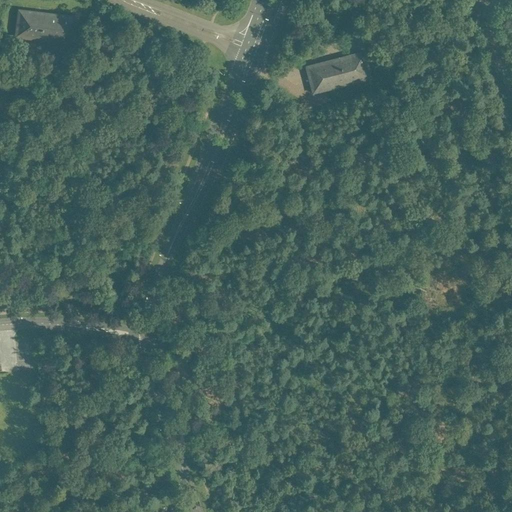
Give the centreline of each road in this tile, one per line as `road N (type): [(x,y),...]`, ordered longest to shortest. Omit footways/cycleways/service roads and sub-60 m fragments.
road 1 (unclassified): [(198,511),(141,330)]
road 2 (unclassified): [(141,330),(197,184)]
road 3 (unclassified): [(197,184),(218,161),(259,51)]
road 4 (unclassified): [(141,330),(78,319),(0,323)]
road 5 (unclassified): [(245,52),(197,184)]
